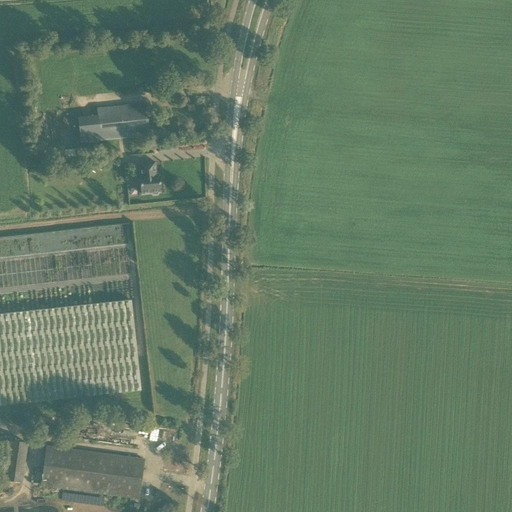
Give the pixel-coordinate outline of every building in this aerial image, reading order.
[(145,104),(97,109),(100,141),(148,136),(145,104)] [(156,176),(155,162),(138,164),(140,178),(139,178),(141,194),(152,193),(153,195),(157,194),(158,192),(160,192),(159,176),(156,176)] [(131,300),(0,314),(0,401),(1,406),(141,391),(131,300)] [(0,480),(21,483),(27,443),(2,440),(0,450),(0,480)] [(143,459),(126,457),(46,448),(42,488),(126,498),(136,499),(135,500),(138,500),(143,459)]
